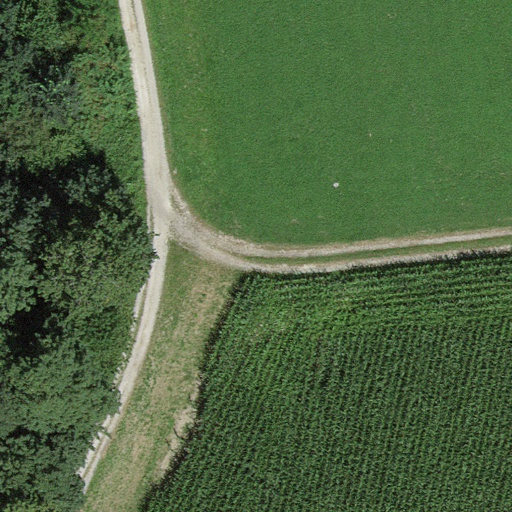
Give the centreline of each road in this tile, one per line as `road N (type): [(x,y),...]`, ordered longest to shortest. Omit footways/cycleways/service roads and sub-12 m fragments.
road 1 (track): [(117,0),(143,133),(148,224),(140,332),(50,511)]
road 2 (track): [(148,224),(205,260),(278,276),(511,251)]
